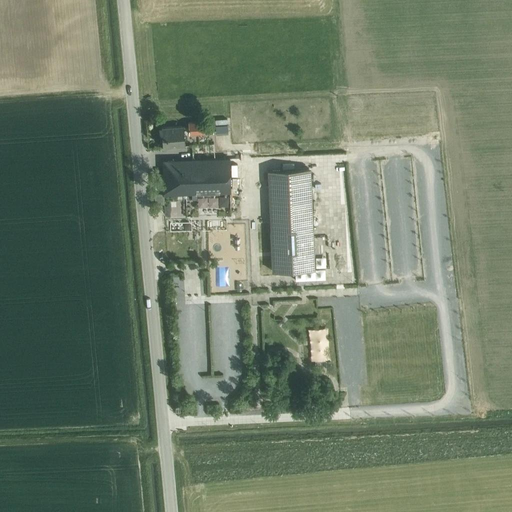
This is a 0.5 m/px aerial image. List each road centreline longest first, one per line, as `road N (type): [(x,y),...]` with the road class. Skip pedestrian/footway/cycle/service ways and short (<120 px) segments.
road 1 (tertiary): [(171,511),(123,0)]
road 2 (unknown): [(138,164),(258,163)]
